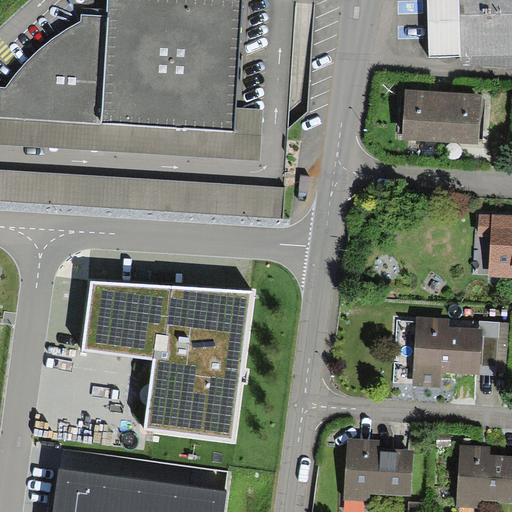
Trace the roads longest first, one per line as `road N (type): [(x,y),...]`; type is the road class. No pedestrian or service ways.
road 1 (residential): [(44,229),(6,511)]
road 2 (residential): [(326,247),(44,229)]
road 3 (residential): [(303,402),(511,416)]
road 4 (residential): [(334,170),(511,182)]
road 5 (residential): [(362,0),(334,170)]
road 6 (residential): [(326,247),(303,402)]
